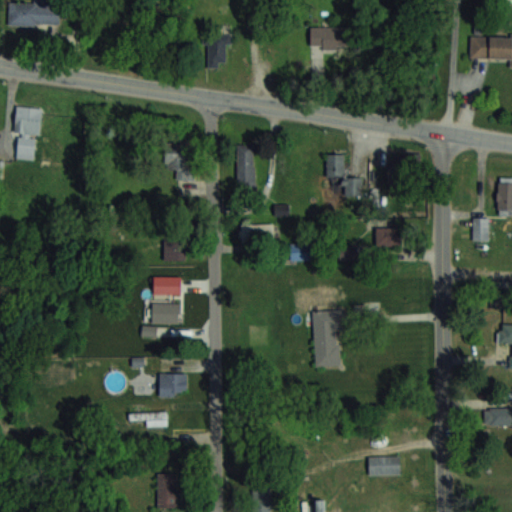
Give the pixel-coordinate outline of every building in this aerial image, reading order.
[(8,25),(59,25),(59,3),(8,3),(8,25)] [(353,26),(311,26),(311,50),(353,50),(353,26)] [(226,67),(226,35),(204,35),(204,67),(226,67)] [(511,37),(470,37),(470,58),(511,59),(511,66),(511,65),(511,37)] [(40,108),(16,106),(14,133),(18,133),(17,158),(36,159),(40,108)] [(193,144),(166,142),(164,168),(177,169),(176,178),(191,179),(193,144)] [(237,144),(237,186),(255,186),(255,144),(237,144)] [(327,184),(358,184),(358,176),(344,176),(344,153),(327,153),(327,184)] [(407,180),(407,164),(398,164),(398,180),(407,180)] [(288,204),(275,204),(275,214),(288,214),(288,204)] [(273,223),(241,223),(241,245),(273,245),(273,223)] [(163,259),(188,260),(188,236),(164,236),(163,259)] [(301,260),(307,249),(297,244),(291,255),(301,260)] [(339,310),(313,311),(314,366),(340,365),(339,310)] [(508,368),(511,367),(511,323),(497,323),(497,343),(509,343),(508,368)] [(159,395),(186,395),(186,372),(159,372),(159,395)] [(511,407),(484,408),(484,425),(511,425),(511,407)] [(167,423),(167,411),(129,411),(129,423),(167,423)] [(368,473),(393,473),(393,455),(368,455),(368,473)] [(157,507),(177,507),(177,471),(157,471),(157,507)] [(277,511),(278,489),(250,489),(249,511),(277,511)]
